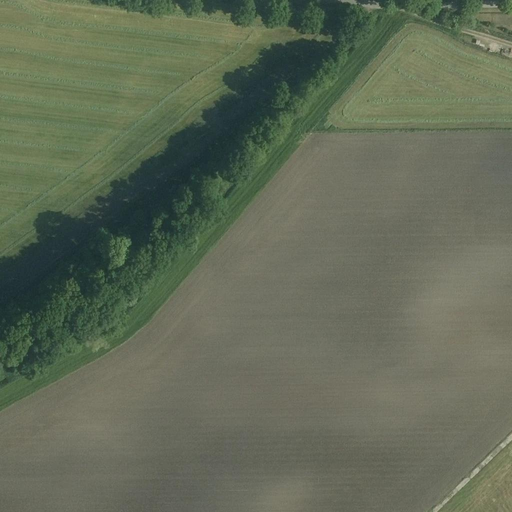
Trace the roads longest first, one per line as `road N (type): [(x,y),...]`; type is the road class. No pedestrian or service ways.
road 1 (track): [(369,4),(231,136),(0,305)]
road 2 (unclassified): [(330,0),(511,2)]
